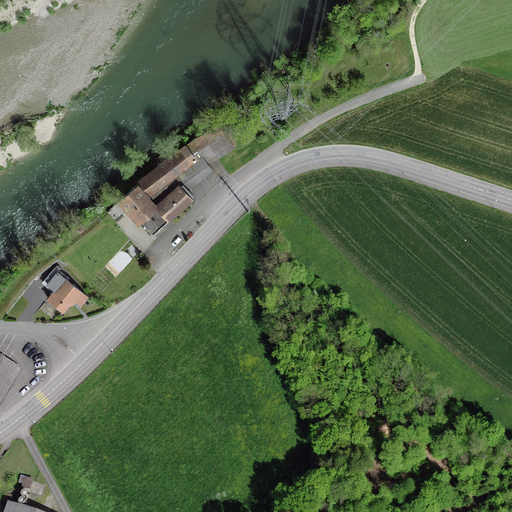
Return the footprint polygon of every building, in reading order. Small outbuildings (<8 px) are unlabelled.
[(120,198),(118,201),(137,223),(140,220),(152,233),(190,199),(189,198),(192,196),(181,184),(179,186),(178,186),(149,211),(141,202),(147,197),(146,197),(185,168),(196,182),(211,170),(206,163),(232,147),(219,124),(193,140),(179,148),(135,181),(137,184),(122,197),(121,196),(119,197),(120,198)] [(65,276),(54,267),(45,278),(51,283),(55,287),(65,276)] [(64,278),(56,288),(47,299),(61,311),(71,299),(73,301),(80,292),(64,278)] [(0,357),(0,389),(14,366),(0,357)] [(34,479),(25,477),(23,484),(22,489),(30,491),(34,479)] [(36,511),(9,503),(6,511),(36,511)]
